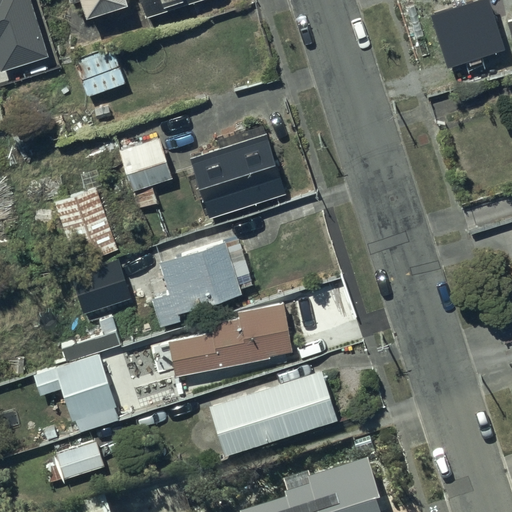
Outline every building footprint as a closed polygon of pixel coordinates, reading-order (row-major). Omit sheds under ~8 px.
[(0,0),(0,64),(1,66),(48,51),(32,0),(0,0)] [(75,0),(79,12),(114,0),(136,0),(143,13),(182,0),(75,0)] [(454,0),(430,7),(446,61),(504,43),(491,0),(454,0)] [(214,136),(216,145),(185,155),(204,215),(283,191),(264,130),(261,121),(214,136)] [(171,173),(157,133),(116,147),(137,206),(155,200),(148,181),(171,173)] [(93,181),(49,196),(72,260),(115,245),(93,181)] [(237,290),(221,237),(156,257),(166,290),(148,295),(157,323),(180,316),(177,308),(237,290)] [(115,252),(65,268),(79,311),(129,295),(115,252)] [(156,343),(161,372),(264,353),(264,350),(287,346),(279,297),(234,305),(235,312),(206,317),(208,328),(165,335),(166,341),(156,343)] [(53,364),(53,365),(71,418),(112,404),(95,352),(118,344),(116,337),(119,336),(111,311),(87,319),(92,333),(58,344),(64,360),(53,364)] [(318,365),(204,400),(220,450),(334,416),(318,365)] [(54,456),(55,460),(39,466),(44,480),(60,474),(61,476),(102,461),(95,441),(54,456)] [(286,501),(250,511),(377,511),(376,507),(383,505),(369,461),(307,480),(310,489),(285,496),(286,501)] [(109,511),(105,497),(79,506),(80,511),(109,511)]
